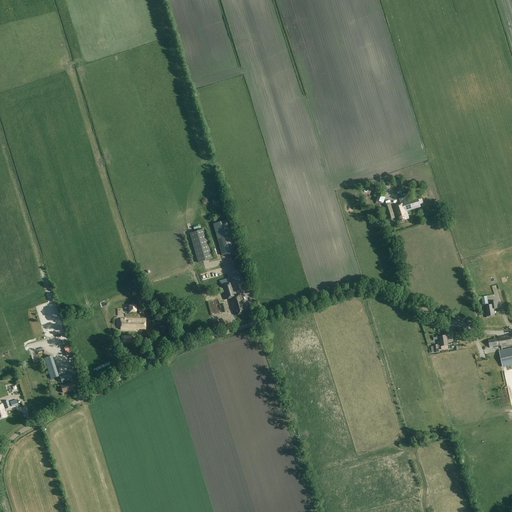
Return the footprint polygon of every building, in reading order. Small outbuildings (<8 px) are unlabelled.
[(400,205),(393,207),(396,216),(398,216),(400,222),(409,219),(406,211),(421,207),(418,197),(408,200),(407,196),(404,196),(401,186),(395,188),(400,205)] [(383,203),(386,197),(379,195),(376,201),(383,203)] [(388,220),(395,218),(390,204),(384,206),(385,210),(386,209),(387,215),(388,220)] [(222,255),(235,252),(226,221),(213,224),(222,255)] [(189,233),(198,263),(212,259),(204,229),(189,233)] [(236,315),(246,312),(241,295),(234,297),(228,278),(219,281),(225,300),(230,298),(233,310),(234,310),(236,315)] [(494,315),(493,309),(497,308),(496,301),(491,302),(491,305),(486,306),(487,313),(486,313),(486,318),(490,317),(490,316),(494,315)] [(145,329),(146,319),(120,319),(120,330),(138,330),(138,329),(145,329)] [(511,344),(511,334),(504,336),(504,337),(502,337),(498,337),(498,339),(488,341),(490,347),(501,345),(501,346),(511,344)] [(441,347),(448,346),(446,335),(439,337),(441,347)] [(511,348),(498,351),(502,367),(511,365),(511,348)] [(44,358),(50,379),(58,377),(52,356),(44,358)] [(63,393),(74,390),(71,382),(69,383),(68,381),(72,380),(70,374),(60,377),(62,383),(66,382),(66,384),(60,386),(63,393)]
